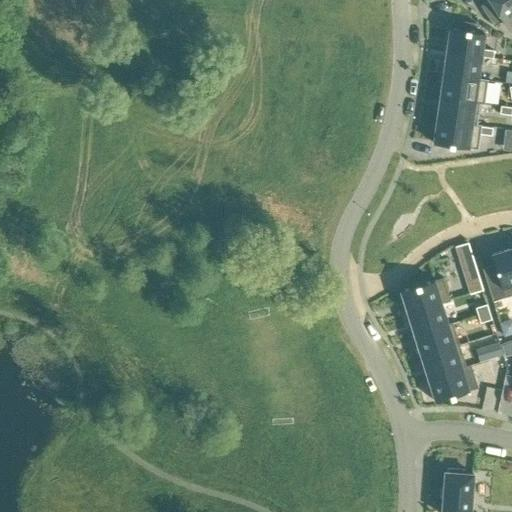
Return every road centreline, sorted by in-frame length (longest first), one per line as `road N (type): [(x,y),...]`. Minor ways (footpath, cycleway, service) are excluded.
road 1 (residential): [(340,296),(338,248),(382,156),(398,92),(400,0)]
road 2 (residential): [(340,296),(395,275),(468,226),(511,218)]
road 3 (residential): [(402,435),(390,392),(340,296)]
